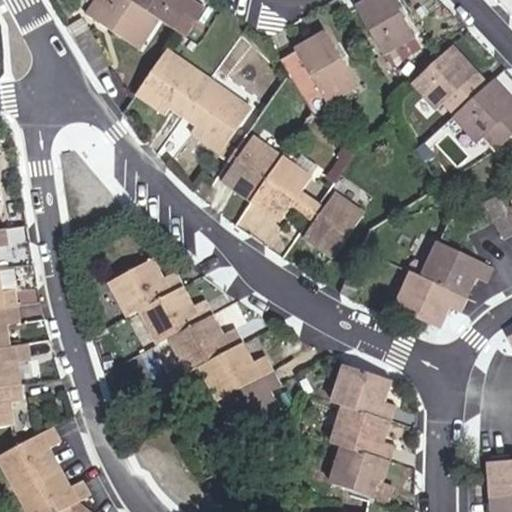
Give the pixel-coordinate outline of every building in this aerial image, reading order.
[(125,2),(121,0),(101,0),(87,21),(139,57),(160,26),(125,2)] [(160,26),(176,37),(197,6),(187,0),(126,0),(125,2),(160,26)] [(414,39),(391,0),(376,0),(358,11),(384,56),(414,39)] [(176,37),(186,44),(207,13),(197,6),(176,37)] [(283,64),(301,91),(315,83),(330,107),(360,89),(327,37),(283,64)] [(93,38),(77,48),(100,84),(115,74),(93,38)] [(446,105),(478,75),(453,49),(414,84),(439,111),(446,105)] [(172,54),(141,99),(167,118),(172,111),(199,73),(172,54)] [(199,73),(172,111),(187,123),(214,83),(199,73)] [(489,87),(478,75),(446,105),(458,117),(489,87)] [(230,94),(214,83),(187,123),(202,133),(230,94)] [(511,101),(494,83),(489,87),(458,117),(456,119),(481,144),(487,138),(511,114),(511,101)] [(230,94),(202,133),(198,139),(221,155),(229,145),(253,111),(230,94)] [(511,136),(511,114),(487,138),(498,150),(511,136)] [(223,181),(254,203),(283,161),(254,141),(243,155),(236,165),(223,181)] [(221,155),(229,161),(236,150),(229,145),(221,155)] [(229,161),(236,165),(243,155),(236,150),(229,161)] [(283,161),(254,203),(283,223),(295,207),(302,196),(312,182),(283,161)] [(295,207),(305,215),(313,203),(302,196),(295,207)] [(324,211),(316,222),(306,237),(336,259),(363,217),(334,196),(324,211)] [(485,204),(505,241),(511,237),(511,219),(500,196),(485,204)] [(305,215),(316,222),(324,211),(313,203),(305,215)] [(0,271),(1,272),(0,267),(0,248),(9,247),(6,231),(0,231),(0,271)] [(488,283),(494,271),(436,243),(421,277),(469,300),(479,278),(488,283)] [(142,312),(183,289),(175,274),(164,280),(154,261),(112,283),(131,319),(142,312)] [(0,312),(20,309),(16,291),(4,293),(1,272),(0,271),(0,312)] [(462,313),(469,300),(421,277),(411,273),(395,308),(442,330),(452,309),(462,313)] [(194,308),(183,289),(142,312),(160,346),(171,340),(213,317),(205,302),(194,308)] [(22,323),(20,309),(0,312),(0,349),(13,348),(9,325),(22,323)] [(224,337),(213,317),(171,340),(190,374),(202,368),(245,345),(237,330),(224,337)] [(29,345),(13,348),(0,349),(0,389),(24,385),(21,365),(33,363),(29,345)] [(202,368),(220,403),(273,373),(265,358),(254,363),(245,345),(202,368)] [(346,408),(391,423),(396,406),(386,403),(393,384),(348,367),(334,405),(346,408)] [(273,373),(220,403),(238,436),(281,413),(271,394),(281,388),(273,373)] [(24,385),(0,389),(0,429),(16,427),(12,405),(27,402),(24,385)] [(347,450),(389,465),(394,448),(384,444),(391,423),(346,408),(334,445),(347,450)] [(0,461),(19,496),(63,471),(52,451),(64,444),(56,429),(0,460),(0,461)] [(383,484),(389,465),(347,450),(336,484),(389,502),(394,488),(383,484)] [(511,461),(492,463),(495,499),(511,497),(511,461)] [(73,489),(63,471),(19,496),(28,511),(67,511),(81,504),(93,498),(85,482),(73,489)] [(511,511),(511,497),(495,499),(495,511),(511,511)]
